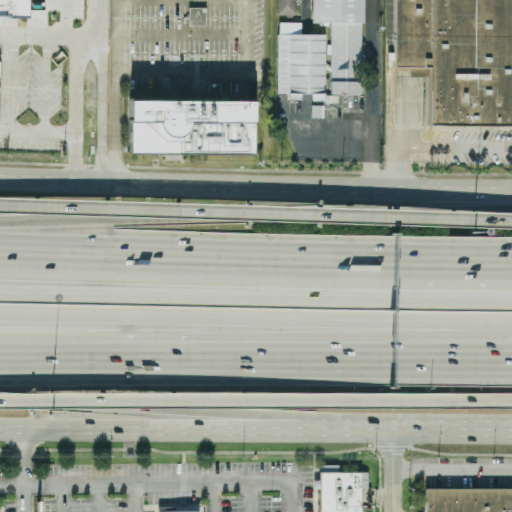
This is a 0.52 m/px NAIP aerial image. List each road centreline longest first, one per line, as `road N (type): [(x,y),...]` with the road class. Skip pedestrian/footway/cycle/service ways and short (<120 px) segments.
road 1 (motorway): [(511,199),(0,226)]
road 2 (motorway): [(511,222),(0,209)]
road 3 (primary): [(511,191),(0,178)]
road 4 (motorway): [(511,297),(0,290)]
road 5 (motorway): [(0,403),(511,399)]
road 6 (motorway): [(0,315),(511,319)]
road 7 (motorway): [(480,259),(0,249)]
road 8 (motorway): [(0,389),(337,431)]
road 9 (primary): [(0,433),(337,431)]
road 10 (motorway): [(0,351),(266,354)]
road 11 (motorway): [(266,354),(511,331)]
road 12 (motorway): [(266,354),(511,355)]
road 13 (primary): [(337,431),(511,431)]
